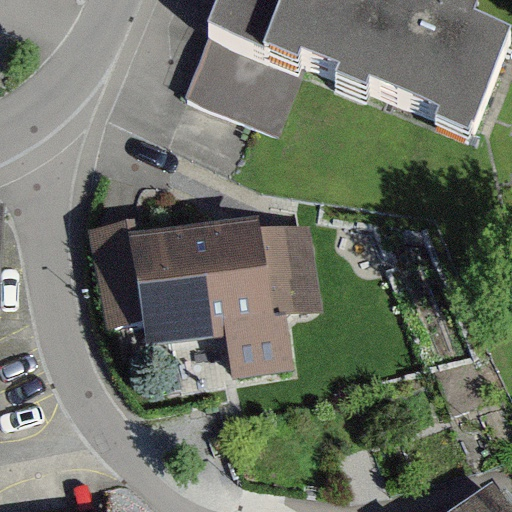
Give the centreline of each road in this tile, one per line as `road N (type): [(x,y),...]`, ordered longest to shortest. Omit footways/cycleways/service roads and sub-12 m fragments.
road 1 (residential): [(26,126),(60,351),(75,393),(114,450),(174,511)]
road 2 (residential): [(26,126),(71,93),(120,0)]
